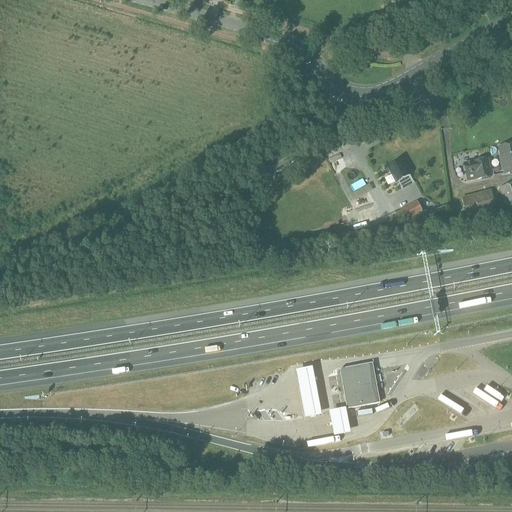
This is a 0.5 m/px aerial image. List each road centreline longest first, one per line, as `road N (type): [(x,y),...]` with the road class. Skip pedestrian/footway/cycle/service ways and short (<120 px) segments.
road 1 (motorway): [(511,264),(0,352)]
road 2 (motorway): [(0,378),(511,291)]
road 3 (secondary): [(473,41),(358,97),(339,91),(295,44),(232,24)]
road 4 (motorway): [(0,415),(148,420)]
